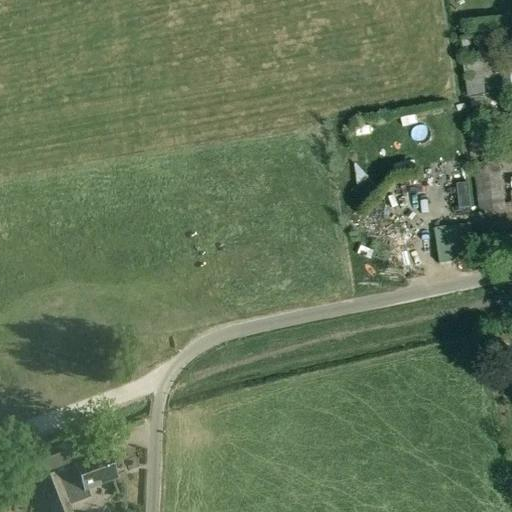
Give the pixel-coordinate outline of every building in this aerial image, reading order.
[(493,34),(462,38),(469,98),(501,94),(493,34)] [(409,134),(409,148),(429,149),(429,135),(409,134)] [(511,220),(502,221),(496,175),(499,175),(498,163),(474,164),(474,176),(484,259),(511,253),(511,220)] [(428,166),(428,191),(442,191),(441,166),(428,166)] [(414,193),(426,193),(425,172),(413,173),(414,193)] [(466,185),(456,186),(458,209),(468,208),(466,185)] [(461,237),(436,240),(439,264),(464,262),(461,237)] [(71,511),(66,498),(116,479),(108,456),(76,468),(76,469),(58,476),(57,475),(41,481),(41,482),(52,511),(71,511)] [(19,491),(41,482),(41,481),(57,475),(58,476),(51,459),(13,473),(19,491)]
